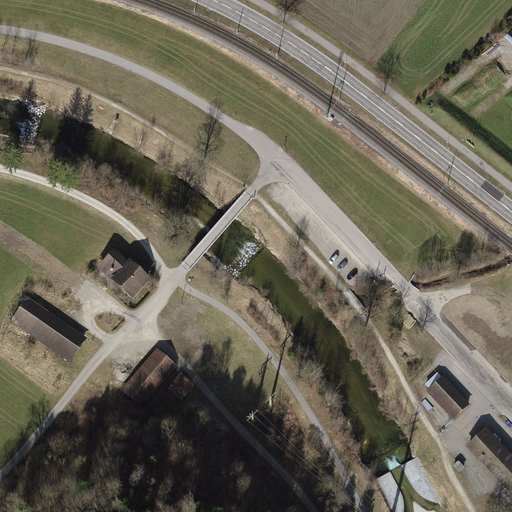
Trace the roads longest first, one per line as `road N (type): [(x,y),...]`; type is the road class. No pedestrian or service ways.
road 1 (residential): [(283,162),(112,341),(0,476)]
road 2 (primary): [(511,211),(308,55),(213,0)]
road 3 (track): [(173,279),(236,318),(266,350),(364,511)]
road 4 (track): [(0,29),(135,67),(254,138)]
road 5 (track): [(139,315),(314,511)]
road 6 (track): [(173,279),(107,210),(0,168)]
road 7 (residential): [(415,304),(283,162)]
road 8 (residential): [(511,407),(415,304)]
